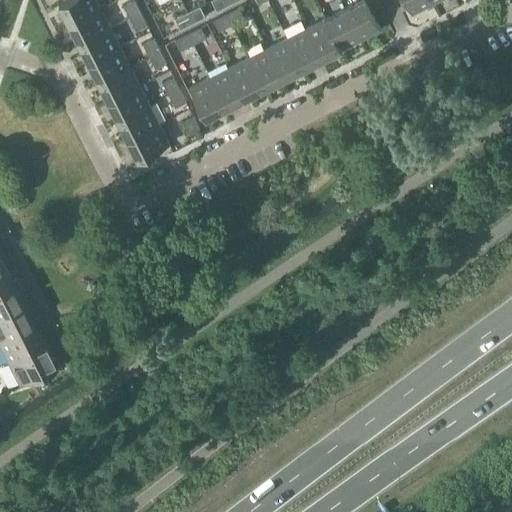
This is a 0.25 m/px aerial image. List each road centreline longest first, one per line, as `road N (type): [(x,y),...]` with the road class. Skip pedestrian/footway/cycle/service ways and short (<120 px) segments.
road 1 (residential): [(0,62),(41,70),(67,91),(132,210),(511,19)]
road 2 (primary): [(511,317),(256,511)]
road 3 (primary): [(339,511),(511,386)]
